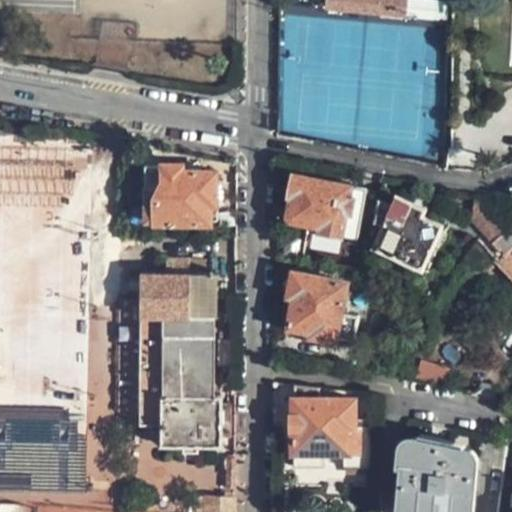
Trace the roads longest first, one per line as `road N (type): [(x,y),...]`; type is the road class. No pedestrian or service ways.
road 1 (residential): [(258,136),(256,511)]
road 2 (residential): [(0,88),(258,136)]
road 3 (residential): [(258,136),(511,184)]
road 4 (residential): [(259,0),(258,136)]
